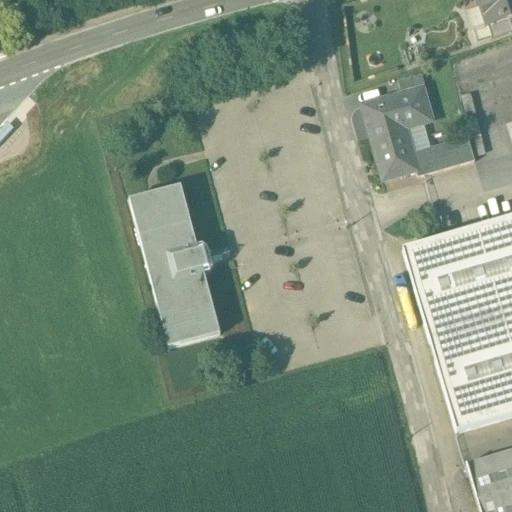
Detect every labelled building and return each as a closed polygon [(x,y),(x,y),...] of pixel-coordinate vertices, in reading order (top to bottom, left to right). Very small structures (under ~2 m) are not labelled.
[(511,0),(478,0),(487,27),(508,21),(511,19),(511,0)] [(511,32),(508,21),(487,27),(492,41),(511,33),(511,32)] [(421,77),(397,84),(401,97),(425,90),(421,77)] [(401,97),(361,108),(383,183),(415,174),(417,180),(474,164),(467,141),(430,151),(422,126),(431,123),(422,92),(425,91),(425,90),(401,97)] [(196,249),(181,189),(128,203),(168,351),(220,337),(204,277),(209,276),(215,266),(227,263),(224,250),(212,253),(202,248),(196,249)] [(511,221),(402,253),(456,436),(511,418),(511,221)] [(511,511),(511,453),(465,468),(477,511),(511,511)]
